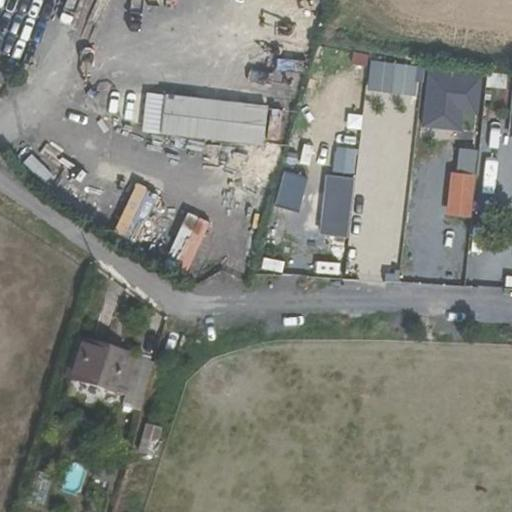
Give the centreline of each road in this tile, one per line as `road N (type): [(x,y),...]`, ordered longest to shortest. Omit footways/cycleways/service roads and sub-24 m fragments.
road 1 (unclassified): [(0,180),(167,296),(294,293),(511,307)]
road 2 (unknown): [(0,120),(28,93),(90,58),(219,34)]
